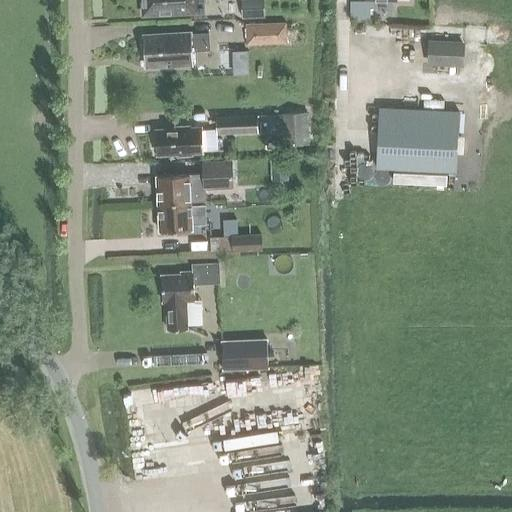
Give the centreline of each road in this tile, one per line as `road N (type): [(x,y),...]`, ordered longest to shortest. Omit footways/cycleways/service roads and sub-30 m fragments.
road 1 (residential): [(58,381),(76,367),(78,350),(72,0)]
road 2 (tertiary): [(99,511),(58,381)]
